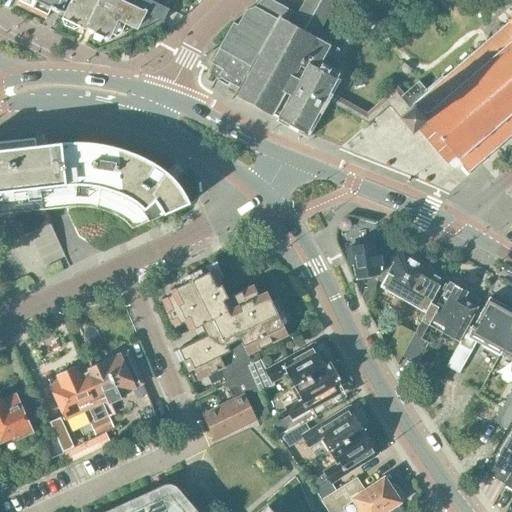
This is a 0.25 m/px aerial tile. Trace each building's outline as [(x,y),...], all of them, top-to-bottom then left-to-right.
[(31,11),(35,0),(18,0),(17,4),(31,11)] [(35,0),(31,11),(45,18),(50,6),(60,11),(65,0),(35,0)] [(86,25),(97,0),(70,0),(62,18),(63,18),(64,23),(73,28),(78,25),(79,26),(80,24),(85,27),(86,25)] [(97,0),(86,25),(92,28),(93,33),(102,37),(107,35),(108,36),(110,32),(116,36),(119,34),(125,22),(136,27),(143,11),(164,21),(166,18),(170,10),(151,1),(148,0),(134,0),(132,6),(119,0),(97,0)] [(235,95),(272,116),(273,114),(315,38),(335,0),(306,0),(298,14),(272,0),(261,0),(255,7),(246,11),(238,25),(233,22),(212,62),(214,63),(209,72),(219,77),(219,76),(240,87),(237,94),(236,94),(235,95)] [(328,92),(324,98),(368,122),(390,104),(400,116),(399,117),(411,132),(416,128),(447,164),(448,162),(452,166),(455,167),(460,162),(470,174),(511,137),(511,19),(444,79),(442,77),(427,90),(418,81),(402,94),(397,88),(367,113),(328,92)] [(306,132),(324,98),(328,92),(335,80),(340,71),(322,61),(330,45),(315,38),(273,114),(306,132)] [(0,192),(66,185),(74,184),(77,184),(81,185),(88,185),(96,186),(106,188),(112,190),(114,191),(120,193),(123,194),(125,196),(131,199),(133,200),(138,204),(143,208),(145,210),(155,200),(164,215),(190,203),(187,197),(184,192),(180,187),(178,184),(176,180),(173,183),(165,174),(163,173),(157,168),(151,163),(147,161),(140,157),(132,153),(129,151),(121,148),(117,147),(112,146),(104,144),(100,144),(91,143),(86,142),(77,142),(72,142),(62,143),(36,146),(36,138),(0,141),(0,192)] [(352,260),(353,269),(353,270),(357,270),(358,277),(367,276),(367,290),(364,289),(362,296),(367,309),(370,302),(378,278),(387,255),(381,252),(381,251),(379,251),(379,250),(376,247),(363,249),(359,245),(350,246),(347,251),(348,259),(352,260)] [(428,309),(431,304),(444,281),(431,273),(432,272),(429,267),(402,251),(396,252),(392,260),(395,264),(388,275),(390,276),(385,285),(428,309)] [(220,369),(224,377),(248,366),(252,363),(248,354),(288,335),(267,292),(259,296),(254,285),(228,298),(214,269),(171,290),(173,294),(162,299),(176,326),(186,321),(191,331),(202,325),(207,335),(179,349),(190,371),(193,369),(199,380),(220,369)] [(437,307),(431,304),(428,309),(422,321),(428,325),(431,320),(446,328),(443,333),(457,341),(466,326),(479,302),(465,294),(465,293),(464,287),(456,282),(450,285),(442,301),(440,301),(437,307)] [(500,355),(511,333),(511,308),(490,296),(474,326),(472,325),(471,327),(469,326),(460,342),(446,365),(459,373),(476,341),(500,355)] [(421,338),(428,325),(422,321),(417,329),(417,328),(415,333),(402,355),(417,363),(428,342),(421,338)] [(387,345),(397,364),(402,355),(415,333),(398,324),(387,345)] [(511,333),(500,355),(511,361),(511,390),(495,421),(506,428),(511,417),(511,333)] [(284,376),(291,388),(325,370),(312,346),(267,372),(260,360),(252,363),(248,366),(260,391),(273,384),(271,380),(283,374),(284,376)] [(101,404),(110,427),(125,420),(121,409),(120,409),(117,400),(121,398),(120,394),(134,388),(134,386),(142,382),(131,360),(127,352),(120,355),(119,354),(96,364),(93,358),(84,362),(102,403),(101,404)] [(102,403),(84,362),(56,375),(59,382),(50,386),(66,419),(95,407),(100,419),(91,423),(95,433),(110,427),(101,404),(102,403)] [(246,393),(255,411),(259,409),(263,416),(270,413),(265,402),(260,391),(248,366),(224,377),(235,398),(246,393)] [(338,393),(325,370),(291,388),(298,400),(299,402),(286,409),(291,418),(283,422),(288,432),(305,423),(300,413),(338,393)] [(259,419),(255,411),(246,393),(235,398),(225,404),(238,429),(259,419)] [(18,438),(32,432),(20,406),(19,406),(15,397),(3,402),(2,400),(0,401),(0,439),(1,442),(16,435),(18,438)] [(217,440),(238,429),(225,404),(204,414),(217,440)] [(305,423),(288,432),(283,435),(289,445),(303,438),(307,445),(320,437),(328,451),(361,431),(347,408),(310,432),(305,423)] [(375,453),(361,431),(328,451),(337,464),(324,472),(330,481),(375,453)] [(108,432),(64,453),(69,464),(113,444),(108,432)] [(493,477),(505,483),(511,470),(511,437),(510,436),(503,450),(493,467),(497,470),(493,477)] [(52,459),(63,453),(57,438),(45,443),(52,459)] [(384,479),(366,491),(357,477),(321,500),(328,511),(345,511),(342,507),(354,499),(362,511),(382,511),(386,510),(387,511),(402,511),(396,503),(403,499),(403,494),(398,487),(394,484),(389,487),(384,479)] [(272,511),(268,506),(260,511),(197,511),(181,492),(174,486),(171,485),(166,485),(105,511),(272,511)]
